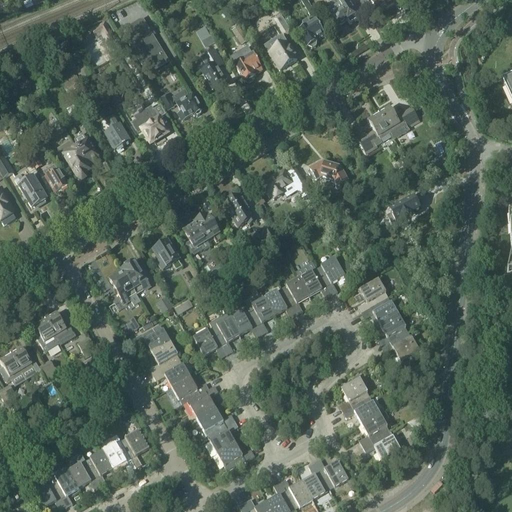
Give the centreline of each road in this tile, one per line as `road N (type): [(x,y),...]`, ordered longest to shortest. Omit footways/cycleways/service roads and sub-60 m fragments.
road 1 (tertiary): [(60,255),(400,49),(433,45)]
road 2 (tertiary): [(392,506),(425,479),(442,448),(473,152)]
road 3 (residential): [(280,464),(238,392),(243,369),(324,323),(348,329),(351,360),(316,393),(323,432),(315,444)]
road 4 (residential): [(179,467),(60,255)]
